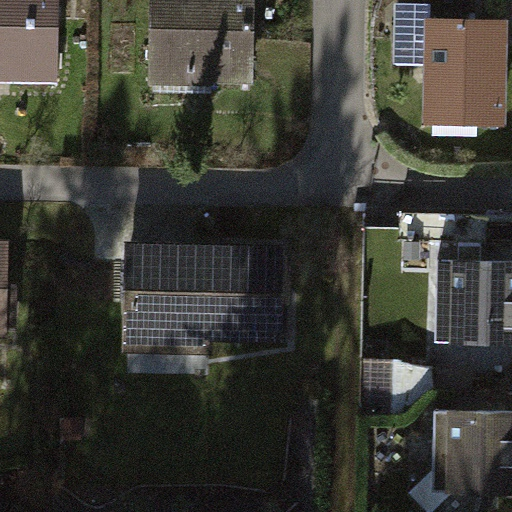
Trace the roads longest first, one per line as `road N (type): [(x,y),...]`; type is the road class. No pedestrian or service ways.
road 1 (residential): [(344,186),(0,181)]
road 2 (residential): [(344,186),(343,0)]
road 3 (residential): [(511,189),(344,186)]
